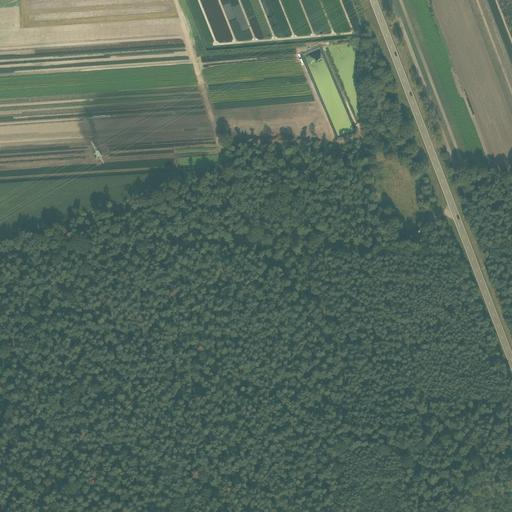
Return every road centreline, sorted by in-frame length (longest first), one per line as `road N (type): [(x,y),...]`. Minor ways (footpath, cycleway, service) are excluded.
road 1 (primary): [(511,361),(372,0)]
road 2 (track): [(251,242),(176,0)]
road 3 (track): [(251,242),(0,254)]
road 4 (track): [(511,419),(450,255)]
road 5 (track): [(450,255),(299,246)]
